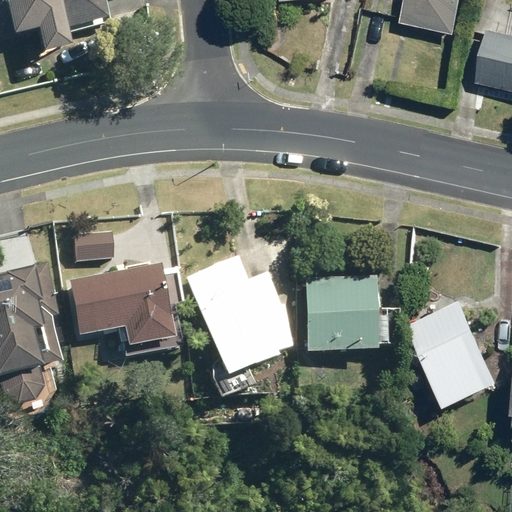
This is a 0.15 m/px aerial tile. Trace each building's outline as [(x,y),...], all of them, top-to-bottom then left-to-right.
[(101,30),(94,0),(0,0),(0,49),(24,44),(29,69),(60,62),(55,40),(101,30)] [(462,0),(403,0),(397,28),(453,41),(462,0)] [(511,41),(489,36),(476,88),(511,97),(511,41)] [(108,238),(69,239),(70,265),(108,264),(108,238)] [(189,276),(227,375),(292,349),(264,275),(249,281),(239,257),(189,276)] [(53,320),(42,267),(0,275),(0,411),(5,415),(26,411),(36,397),(31,374),(54,369),(44,322),(53,320)] [(171,271),(63,285),(71,341),(114,335),(117,362),(182,353),(171,271)] [(310,349),(378,348),(378,274),(309,274),(310,349)] [(404,330),(441,414),(495,390),(458,306),(404,330)]
